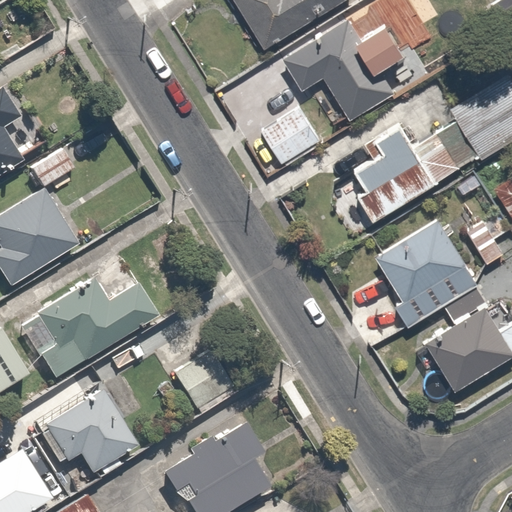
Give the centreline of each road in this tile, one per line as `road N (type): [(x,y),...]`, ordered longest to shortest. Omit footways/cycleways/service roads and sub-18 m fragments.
road 1 (residential): [(408,500),(96,0)]
road 2 (residential): [(511,436),(408,500)]
